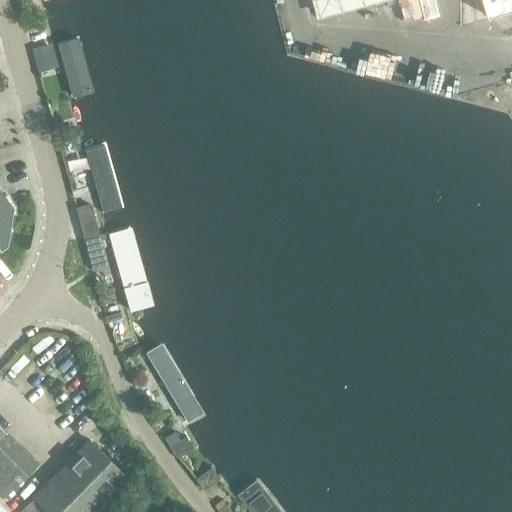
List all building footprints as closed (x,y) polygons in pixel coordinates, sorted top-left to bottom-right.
[(77,0),(38,0),(46,25),(82,15),(77,0)] [(511,0),(482,0),(487,17),(511,10),(511,0)] [(82,15),(46,25),(75,130),(111,119),(82,15)] [(51,44),(31,49),(38,72),(57,67),(54,54),(51,44)] [(111,119),(75,130),(105,234),(141,224),(111,119)] [(0,252),(0,253),(7,248),(14,208),(6,197),(0,189),(0,252)] [(90,204),(75,208),(78,219),(80,227),(95,223),(90,204)] [(141,224),(105,234),(116,275),(129,320),(164,310),(141,224)] [(99,236),(83,240),(88,256),(103,251),(99,236)] [(171,332),(136,343),(139,352),(187,434),(218,417),(171,332)] [(0,494),(3,498),(35,464),(0,430),(0,494)] [(175,431),(164,438),(169,447),(181,440),(175,431)] [(46,511),(95,511),(129,478),(89,440),(32,497),(46,511)] [(291,511),(259,470),(231,492),(246,511),(291,511)] [(9,511),(0,503),(0,511),(9,511)]
